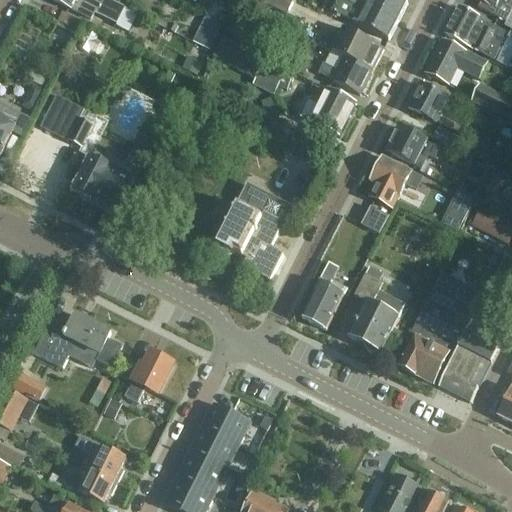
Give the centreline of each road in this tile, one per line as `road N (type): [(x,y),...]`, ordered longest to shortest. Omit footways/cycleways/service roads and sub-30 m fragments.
road 1 (residential): [(258,355),(437,0)]
road 2 (tertiary): [(233,340),(215,312),(92,251),(51,249),(0,221)]
road 3 (tertiary): [(462,456),(258,355)]
road 4 (residential): [(147,511),(233,340)]
